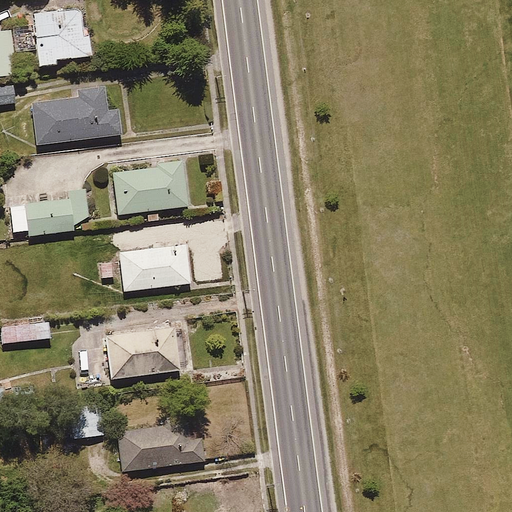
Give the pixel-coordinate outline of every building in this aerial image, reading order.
[(63,0),(51,0),(12,6),(20,60),(42,60),(41,54),(71,49),(63,0)] [(59,90),(11,96),(13,140),(101,127),(100,103),(90,103),(86,79),(59,84),(59,90)] [(163,150),(90,159),(97,211),(170,203),(163,150)] [(66,209),(8,213),(10,244),(69,240),(66,209)] [(172,237),(101,243),(104,285),(175,279),(172,237)] [(162,317),(84,329),(92,377),(169,365),(162,317)] [(0,324),(0,347),(49,346),(48,323),(0,324)] [(167,415),(98,424),(102,465),(188,456),(184,431),(168,435),(167,415)]
